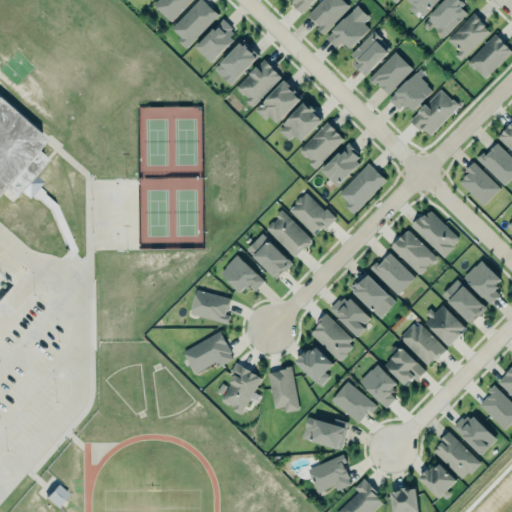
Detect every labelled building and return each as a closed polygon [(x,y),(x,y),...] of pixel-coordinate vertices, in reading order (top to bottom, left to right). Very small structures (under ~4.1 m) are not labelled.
[(153,3),(156,0),(191,0),(171,21),(153,3)] [(219,14),(204,0),(198,0),(172,27),(182,37),(178,40),(187,48),(193,41),(219,14)] [(293,0),(294,1),(292,3),(297,8),(302,13),(314,0),(293,0)] [(321,0),(308,14),(318,24),(318,23),(320,25),(317,27),(323,33),(350,6),(343,0),(321,0)] [(438,0),(423,15),(419,11),(415,15),(408,7),(411,4),(407,0),(438,0)] [(429,19),(438,27),(436,29),(440,32),(444,36),(467,12),(462,7),(465,3),(463,1),(461,0),(444,0),(429,15),(430,17),(429,19)] [(326,37),(336,48),(342,42),(344,45),(345,43),(350,48),(370,28),(364,23),(370,17),(358,5),(332,30),(333,30),(326,37)] [(490,31),(485,26),(485,25),(474,12),(448,39),(459,50),(455,54),(460,60),(465,56),(466,56),(490,31)] [(223,18),(232,27),(231,29),(234,33),(230,36),(234,39),(211,63),(195,47),(213,27),(223,18)] [(351,54),(356,60),(353,63),(365,75),(388,52),(387,51),(390,48),(381,39),(382,38),(374,30),(351,54)] [(468,61),(495,33),(511,50),(511,52),(486,78),(476,69),(473,68),(469,64),(468,61)] [(230,85),(259,55),(242,40),(214,70),(230,85)] [(412,68),(394,51),(369,78),(387,95),(412,68)] [(281,77),(254,107),(247,100),(249,98),(245,94),(243,94),(238,89),(237,86),(257,66),(265,58),(270,64),(281,77)] [(389,99),(398,109),(403,104),(406,108),(408,105),(414,110),(433,90),(427,85),(428,83),(416,72),(408,80),(407,79),(395,92),(389,99)] [(254,109),(284,78),(292,86),(290,87),(294,91),(295,89),(303,97),(278,122),(277,121),(274,121),(269,116),(265,120),(254,109)] [(410,120),(415,125),(419,130),(422,127),(430,135),(459,105),(454,99),(452,100),(441,89),(410,120)] [(0,101),(44,139),(35,150),(45,159),(33,174),(41,182),(27,197),(19,190),(12,197),(1,188),(0,189),(0,101)] [(324,119),(301,142),(294,135),(289,140),(280,130),(284,126),(283,124),(305,101),(324,119)] [(327,121),(331,126),(334,128),(337,132),(340,135),(344,139),(326,157),(315,168),(314,167),(309,163),(310,162),(305,156),(300,151),(300,148),(312,137),(327,121)] [(511,149),(499,136),(511,122),(511,149)] [(477,158),(505,185),(511,178),(511,156),(498,142),(491,149),(491,150),(485,156),(482,153),(477,158)] [(348,153),(353,147),(358,152),(356,154),(360,157),(357,160),(360,163),(337,186),(321,170),(339,152),(342,154),(346,150),(348,153)] [(338,192),(367,161),(386,179),(353,213),(346,206),(349,203),(338,192)] [(483,206),(500,188),(474,163),(457,181),(483,206)] [(334,218),(305,191),(288,210),(316,237),(334,218)] [(460,239),(428,209),(412,227),(443,257),(460,239)] [(281,211),(265,228),(296,257),(312,240),(281,211)] [(409,228),(439,258),(433,265),(430,263),(427,266),(427,268),(422,273),(418,273),(390,246),(409,228)] [(262,233),(293,263),(286,271),(284,270),(276,278),(247,248),(262,233)] [(414,277),(388,252),(371,269),(398,294),(414,277)] [(249,286),(255,291),(265,280),(237,254),(219,273),(242,294),(249,286)] [(463,276),(481,259),(501,279),(496,284),(499,287),(496,290),(500,294),(491,304),(463,276)] [(350,290),(380,318),(395,301),(366,273),(350,290)] [(441,294),(470,324),(486,309),(457,278),(441,294)] [(190,316),(228,322),(229,315),(227,315),(230,297),(195,291),(190,316)] [(344,297),(348,300),(351,297),(355,302),(365,312),(371,318),(363,325),(366,328),(357,336),(339,318),(340,317),(330,308),(333,305),(339,298),(341,300),(344,297)] [(466,328),(439,302),(423,319),(450,345),(466,328)] [(355,342),(326,314),(309,332),(338,360),(355,342)] [(399,337),(427,365),(435,357),(437,359),(447,349),(421,323),(418,326),(414,322),(399,337)] [(184,352),(220,331),(232,352),(230,353),(234,359),(221,366),(218,361),(198,372),(195,371),(184,352)] [(321,385),(330,376),(326,372),(333,364),(314,345),(306,354),(305,352),(295,361),(321,385)] [(402,347),(426,370),(416,381),(414,378),(406,386),(384,365),(402,347)] [(261,378),(250,397),(241,414),(233,410),(236,407),(231,404),(228,405),(223,401),(222,398),(235,377),(230,374),(236,362),(249,370),(254,373),(261,378)] [(358,382),(386,408),(396,397),(389,390),(396,383),(376,364),(358,382)] [(268,373),(274,408),(285,406),(286,411),(300,409),(292,366),(283,367),(283,369),(279,370),(279,371),(268,373)] [(511,367),(511,395),(498,382),(511,367)] [(332,399),(348,380),(377,405),(372,412),(368,409),(366,411),(367,412),(359,422),(332,399)] [(494,384),(511,402),(511,422),(507,427),(505,429),(479,404),(487,396),(488,397),(492,394),(488,390),(494,384)] [(453,426),(463,417),(465,419),(468,415),(471,419),(474,416),(497,438),(481,455),(462,437),(463,436),(453,426)] [(308,416),(333,424),(335,418),(348,421),(346,428),(348,428),(342,449),(338,448),(338,449),(310,441),(311,440),(302,437),(308,416)] [(433,450),(464,479),(480,462),(449,433),(433,450)] [(343,453),(345,457),(347,462),(343,463),(345,470),(347,472),(350,478),(348,479),(351,484),(337,490),(335,485),(318,492),(316,488),(309,473),(308,469),(343,453)] [(419,478),(428,469),(430,471),(439,462),(457,481),(448,490),(452,494),(446,500),(442,496),(439,499),(419,478)] [(364,478),(373,487),(378,492),(376,494),(383,502),(372,511),(337,511),(359,492),(355,487),(364,478)] [(45,497),(57,507),(68,493),(56,484),(45,497)] [(393,511),(391,492),(402,490),(401,488),(408,487),(409,490),(416,489),(419,511),(393,511)]
